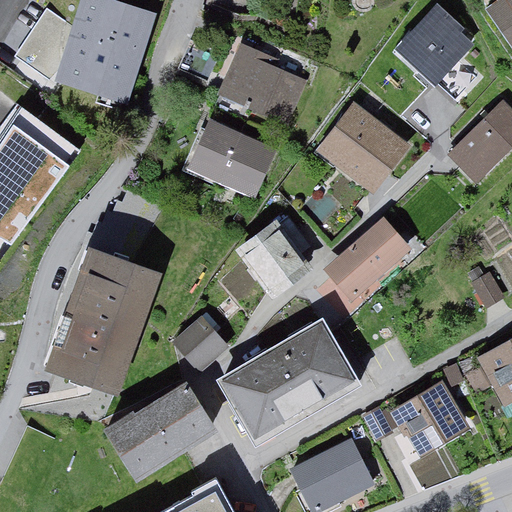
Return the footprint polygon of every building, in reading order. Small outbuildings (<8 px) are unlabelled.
[(156,14),(109,0),(88,0),(62,86),(128,106),(156,14)] [(511,0),(506,0),(493,10),(511,40),(511,0)] [(464,54),(419,18),(376,72),(422,107),(464,54)] [(210,74),(216,51),(192,44),(186,68),(210,74)] [(242,50),(221,94),(289,125),(309,81),(242,50)] [(416,149),(357,105),(319,157),(378,201),(416,149)] [(511,160),(511,111),(506,105),(452,159),(483,189),(511,160)] [(0,132),(0,272),(82,149),(18,106),(0,132)] [(277,150),(210,123),(190,172),(257,200),(277,150)] [(316,271),(281,224),(240,255),(275,302),(316,271)] [(430,267),(398,231),(337,285),(369,321),(430,267)] [(165,278),(93,252),(49,371),(122,397),(165,278)] [(233,342),(205,312),(176,341),(204,370),(233,342)] [(362,387),(325,321),(221,380),(258,445),(362,387)] [(511,343),(484,359),(508,404),(511,401),(511,343)] [(221,435),(190,382),(108,432),(140,484),(221,435)] [(472,430),(445,386),(397,415),(424,460),(472,430)] [(356,441),(298,470),(318,511),(376,483),(356,441)] [(235,511),(222,485),(171,511),(235,511)]
